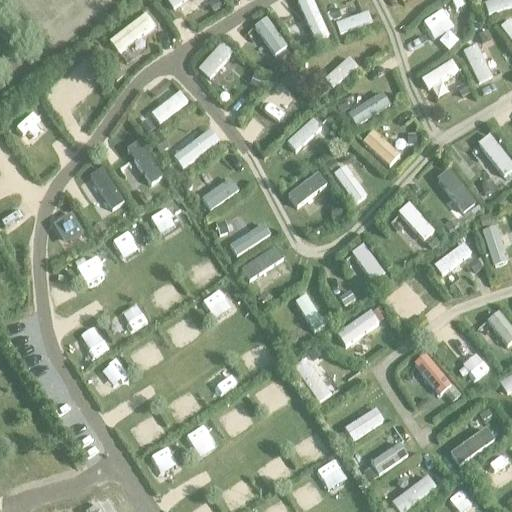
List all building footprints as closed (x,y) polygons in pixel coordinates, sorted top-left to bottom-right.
[(160,0),(153,5),(162,19),(194,0),(160,0)] [(511,0),(506,0),(474,11),(479,24),(511,11),(511,0)] [(304,51),(319,45),(304,4),(288,10),(304,51)] [(416,41),(460,17),(454,5),(410,29),(416,41)] [(360,20),(325,30),(329,42),(364,32),(360,20)] [(135,21),(99,52),(109,64),(145,33),(135,21)] [(263,26),(239,37),(254,71),(278,60),(263,26)] [(511,63),(511,40),(501,28),(489,38),(511,63)] [(212,49),(188,78),(203,91),(227,62),(212,49)] [(468,92),(486,83),(470,52),(452,61),(468,92)] [(325,96),(349,75),(339,65),(316,86),(325,96)] [(435,88),(450,80),(443,69),(414,86),(426,108),(441,99),(435,88)] [(38,98),(51,118),(84,96),(71,76),(38,98)] [(300,85),(287,91),(292,101),(305,95),(300,85)] [(270,91),(242,120),(252,129),(280,100),(270,91)] [(170,99),(139,122),(148,134),(179,111),(170,99)] [(372,101),(334,116),(339,130),(377,115),(372,101)] [(305,126),(273,151),(282,163),(314,138),(305,126)] [(199,137),(161,169),(172,181),(209,148),(199,137)] [(377,177),(390,163),(364,139),(351,153),(377,177)] [(466,153),(491,189),(506,179),(482,142),(466,153)] [(124,149),(115,158),(124,167),(118,173),(139,194),(154,180),(124,149)] [(97,178),(68,191),(83,227),(113,215),(97,178)] [(334,178),(324,184),(343,216),(353,210),(334,178)] [(421,192),(447,232),(468,217),(442,178),(421,192)] [(215,187),(190,213),(200,223),(225,197),(215,187)] [(301,190),(279,207),(288,218),(310,201),(301,190)] [(511,198),(503,205),(511,217),(511,198)] [(382,228),(405,258),(425,242),(402,212),(382,228)] [(474,283),(500,279),(493,236),(467,240),(474,283)] [(429,288),(463,265),(454,253),(421,277),(429,288)] [(340,264),(361,295),(376,285),(355,254),(340,264)] [(377,307),(386,319),(415,297),(406,285),(377,307)] [(282,314),(303,343),(316,334),(295,304),(282,314)] [(337,356),(370,333),(361,319),(328,342),(337,356)] [(119,357),(124,371),(142,365),(137,351),(119,357)] [(414,363),(400,374),(426,407),(440,396),(414,363)] [(308,414),(324,404),(301,366),(285,376),(308,414)] [(511,375),(488,392),(496,404),(511,392),(511,375)] [(341,452),(373,430),(365,417),(332,439),(341,452)] [(184,466),(199,456),(188,439),(172,449),(184,466)] [(365,481),(401,467),(395,450),(358,464),(365,481)] [(414,483),(380,511),(405,511),(425,496),(414,483)] [(431,509),(433,511),(461,511),(449,496),(431,509)]
